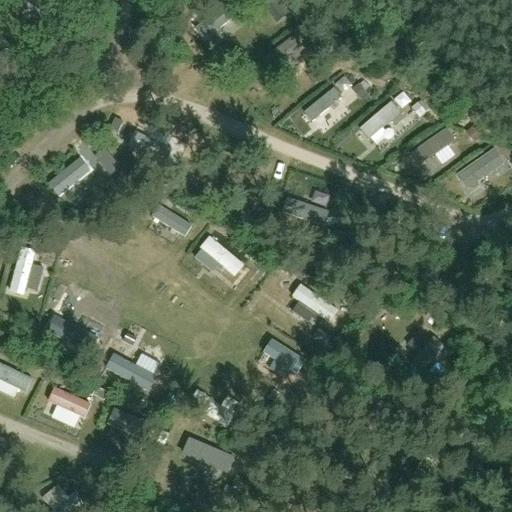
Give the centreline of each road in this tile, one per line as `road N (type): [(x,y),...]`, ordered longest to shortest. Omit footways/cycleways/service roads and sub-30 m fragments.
road 1 (track): [(78,110),(146,94),(473,213),(511,202)]
road 2 (track): [(0,190),(98,85),(122,21),(113,0)]
road 3 (track): [(0,424),(183,482)]
